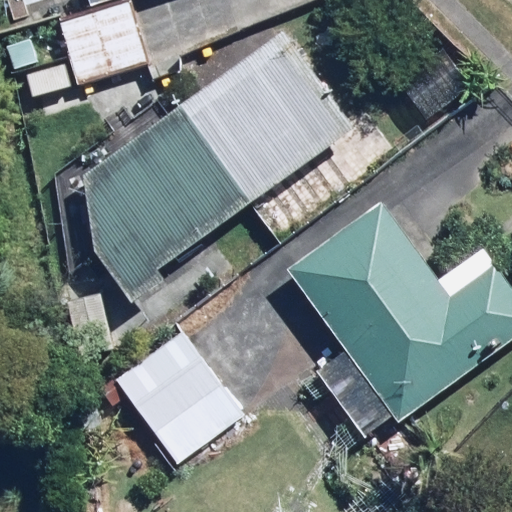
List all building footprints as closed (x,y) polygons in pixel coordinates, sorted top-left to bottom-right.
[(131,5),(59,32),(81,89),(152,62),(131,5)] [(359,133),(287,31),(85,174),(157,275),(359,133)] [(446,53),(402,87),(425,118),(470,84),(446,53)] [(284,276),(398,420),(511,330),(511,284),(495,264),(458,293),(382,198),(284,276)] [(185,328),(118,376),(180,462),(247,415),(185,328)]
